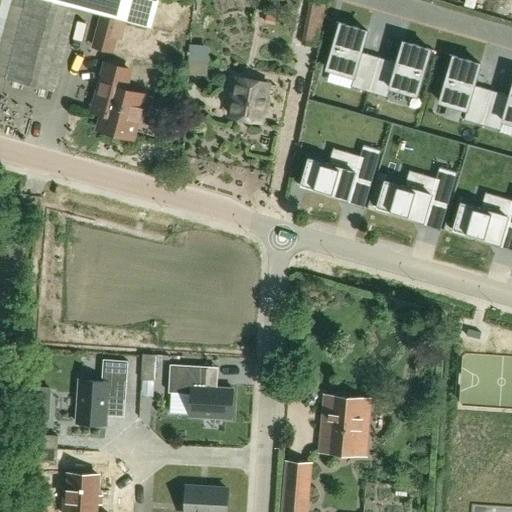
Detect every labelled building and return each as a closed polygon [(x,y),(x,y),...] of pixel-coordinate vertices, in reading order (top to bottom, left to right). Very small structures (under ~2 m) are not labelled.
[(160,0),(26,0),(5,78),(54,92),(76,9),(100,15),(126,22),(152,29),(160,0)] [(311,43),(321,2),(314,0),(313,0),(304,41),(311,43)] [(126,22),(100,15),(91,48),(113,54),(117,38),(121,39),(126,22)] [(277,17),(266,15),(264,24),(275,26),(277,17)] [(379,56),(361,51),(367,30),(340,22),(327,68),(354,76),(351,85),(369,91),(379,56)] [(379,56),(369,91),(387,96),(390,87),(416,94),(430,48),(403,41),(397,61),(379,56)] [(188,43),(188,61),(207,61),(207,43),(188,43)] [(482,124),(492,89),(474,84),(480,63),(453,55),(440,101),(466,109),(464,118),(482,124)] [(133,137),(138,117),(140,117),(146,96),(124,90),(130,69),(106,62),(94,105),(104,108),(99,128),(133,137)] [(238,78),(231,115),(261,121),(263,111),(267,108),(268,100),(266,96),(268,84),(238,78)] [(492,89),(482,124),(500,129),(502,120),(511,122),(511,87),(510,94),(492,89)] [(324,141),(317,157),(326,161),(333,145),(324,141)] [(309,158),(301,185),(325,192),(347,199),(353,180),(371,185),(381,151),(363,145),(360,156),(360,157),(355,172),(329,164),(328,164),(309,158)] [(385,181),(377,207),(401,214),(423,221),(429,202),(447,207),(457,173),(439,168),(436,178),(436,179),(431,194),(405,187),(404,186),(385,181)] [(461,203),(453,230),(477,237),(499,243),(505,224),(511,226),(511,200),(511,202),(507,216),(481,209),(480,209),(461,203)] [(70,230),(57,277),(84,284),(82,293),(101,298),(108,272),(89,267),(92,255),(97,237),(70,230)] [(120,275),(113,301),(132,306),(135,297),(162,304),(174,258),(147,251),(142,268),(139,280),(120,275)] [(186,293),(179,319),(198,324),(201,315),(228,322),(240,276),(213,269),(208,286),(205,298),(186,293)] [(0,379),(9,381),(10,346),(0,345),(0,379)] [(156,355),(143,354),(142,379),(155,379),(156,355)] [(107,424),(107,415),(108,396),(125,397),(127,360),(103,359),(102,381),(79,380),(77,423),(107,424)] [(170,365),(168,392),(171,393),(170,413),(190,414),(189,416),(231,419),(233,389),(217,388),(205,387),(207,367),(170,365)] [(32,399),(51,400),(51,388),(33,387),(32,399)] [(320,451),(365,454),(369,400),(325,396),(320,451)] [(34,435),(33,447),(57,449),(58,436),(34,435)] [(306,511),(310,463),(286,461),(282,511),(306,511)] [(67,491),(65,491),(63,511),(95,511),(98,475),(69,474),(67,491)] [(365,511),(400,511),(400,503),(373,505),(372,482),(364,483),(365,511)] [(225,511),(227,488),(187,486),(185,511),(225,511)]
